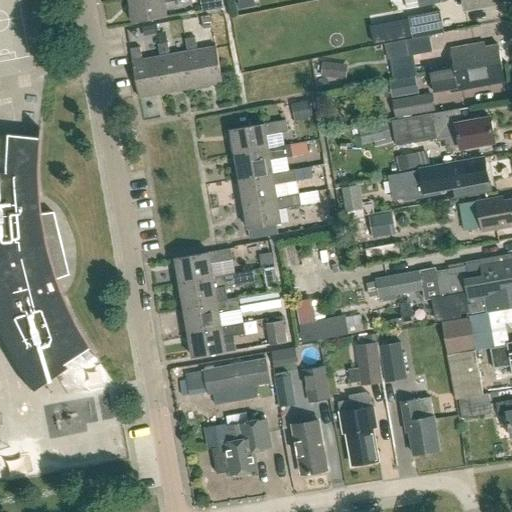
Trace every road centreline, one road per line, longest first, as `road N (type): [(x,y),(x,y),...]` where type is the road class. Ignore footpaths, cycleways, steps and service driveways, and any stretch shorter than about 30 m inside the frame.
road 1 (residential): [(177,511),(84,0)]
road 2 (residential): [(470,511),(463,477),(252,511)]
